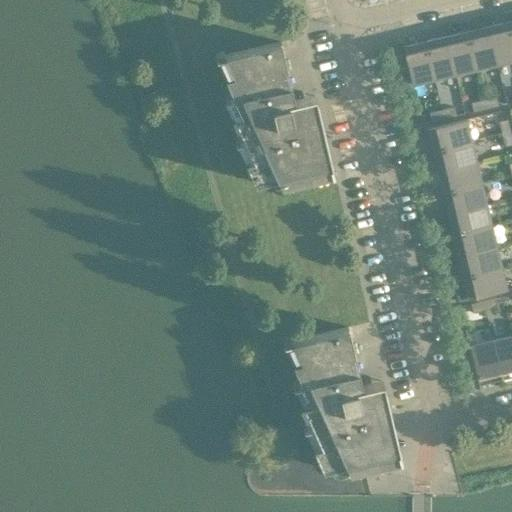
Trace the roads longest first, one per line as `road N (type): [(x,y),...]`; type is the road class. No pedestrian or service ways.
road 1 (residential): [(432,417),(341,27)]
road 2 (residential): [(341,27),(458,0)]
